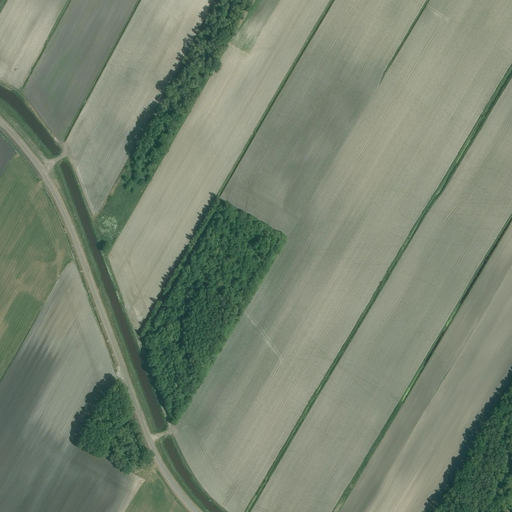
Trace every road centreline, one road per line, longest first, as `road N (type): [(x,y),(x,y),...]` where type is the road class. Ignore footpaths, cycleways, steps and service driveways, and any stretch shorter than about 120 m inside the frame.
road 1 (unclassified): [(195,511),(153,450),(57,199),(0,121)]
road 2 (track): [(447,511),(511,403)]
